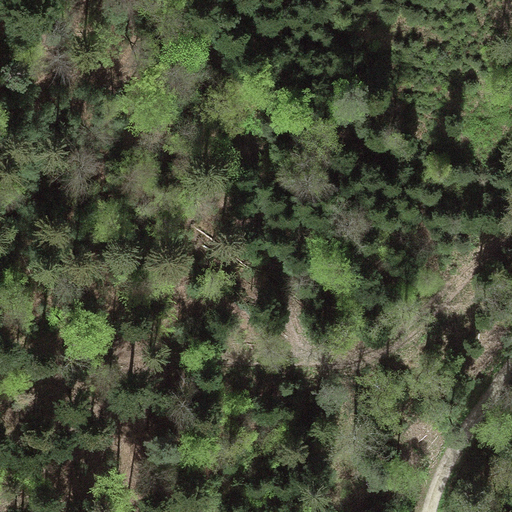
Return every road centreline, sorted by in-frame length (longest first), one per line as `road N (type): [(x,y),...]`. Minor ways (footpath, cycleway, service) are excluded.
road 1 (track): [(511,241),(384,348),(351,358),(244,356),(0,373)]
road 2 (track): [(427,511),(449,450),(511,363)]
